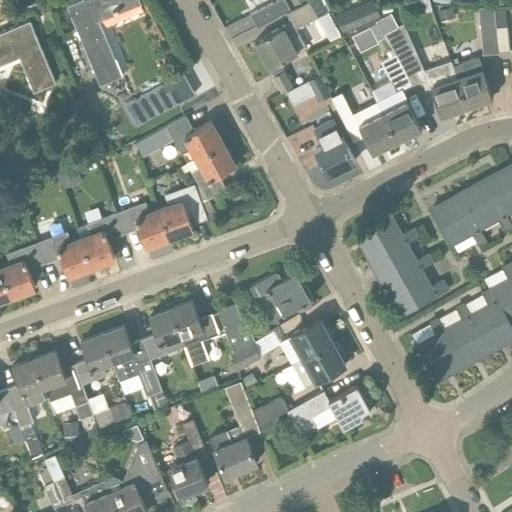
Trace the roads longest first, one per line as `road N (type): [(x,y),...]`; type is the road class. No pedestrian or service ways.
road 1 (residential): [(0,335),(310,220)]
road 2 (residential): [(310,220),(187,0)]
road 3 (residential): [(426,435),(310,220)]
road 4 (residential): [(310,220),(480,134),(511,129)]
road 5 (residential): [(426,435),(242,511)]
